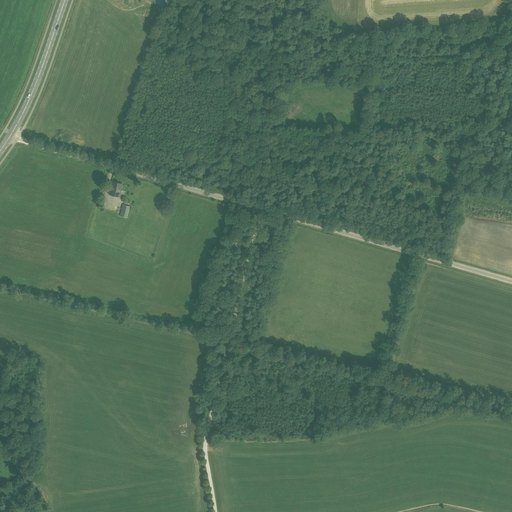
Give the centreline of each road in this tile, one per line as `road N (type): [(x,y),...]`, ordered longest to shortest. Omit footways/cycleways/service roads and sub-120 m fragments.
road 1 (unclassified): [(511,281),(11,135)]
road 2 (track): [(214,511),(205,444),(258,208)]
road 3 (secondary): [(11,135),(65,0)]
